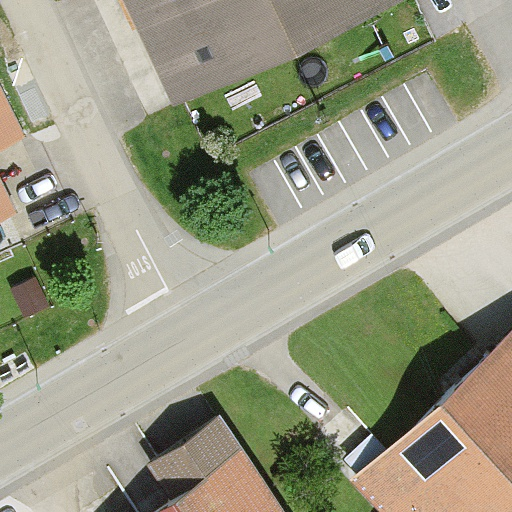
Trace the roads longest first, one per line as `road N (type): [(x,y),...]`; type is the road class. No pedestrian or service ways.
road 1 (residential): [(194,338),(22,0)]
road 2 (secondary): [(194,338),(511,151)]
road 3 (secondary): [(0,452),(194,338)]
